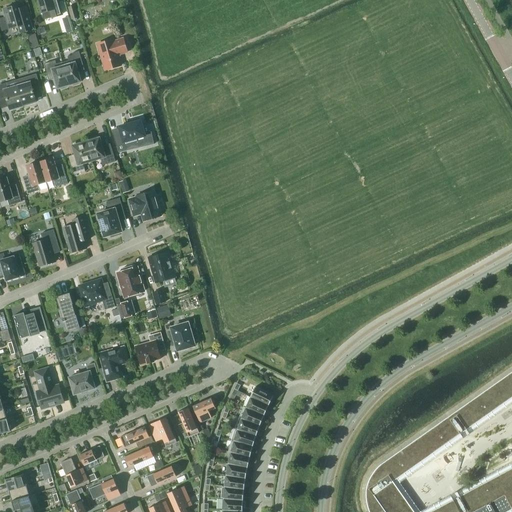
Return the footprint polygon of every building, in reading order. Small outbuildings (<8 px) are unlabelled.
[(52,3),(51,0),(38,0),(44,20),(62,15),(58,1),(52,3)] [(9,8),(3,9),(5,17),(0,18),(0,23),(2,31),(18,26),(20,33),(33,29),(26,7),(19,9),(17,3),(8,6),(9,8)] [(75,5),(68,7),(71,19),(79,17),(75,5)] [(114,41),(113,39),(98,44),(105,70),(121,65),(118,55),(125,53),(121,39),(114,41)] [(70,64),(64,66),(69,85),(72,84),(74,85),(77,84),(79,82),(81,82),(76,67),(83,65),(79,51),(72,53),(73,55),(68,57),(70,64)] [(56,64),(55,60),(44,64),(48,75),(53,73),(58,88),(60,88),(62,89),(66,88),(67,86),(69,85),(64,66),(62,62),(56,64)] [(36,74),(16,80),(23,106),(36,102),(33,91),(41,88),(36,74)] [(16,80),(0,84),(0,100),(7,98),(10,110),(23,106),(16,80)] [(120,130),(113,132),(118,152),(127,150),(125,144),(124,142),(136,138),(139,147),(154,142),(152,132),(145,134),(144,131),(145,130),(143,125),(142,125),(140,118),(131,121),(131,123),(119,127),(120,130)] [(98,136),(91,138),(91,140),(86,142),(92,161),(101,158),(103,165),(116,161),(110,144),(111,148),(103,150),(99,138),(98,138),(98,136)] [(83,164),(92,161),(86,142),(81,143),(80,141),(73,143),(74,145),(73,146),(76,158),(70,160),(74,175),(85,171),(83,164)] [(40,162),(46,182),(54,180),(56,187),(68,183),(62,165),(56,167),(53,158),(40,162)] [(46,182),(40,162),(27,166),(30,177),(24,179),(28,194),(40,190),(38,184),(46,182)] [(7,178),(0,180),(0,201),(8,200),(10,205),(21,202),(17,187),(10,189),(7,178)] [(120,183),(124,194),(129,192),(125,181),(120,183)] [(137,197),(129,200),(133,213),(139,211),(142,213),(144,221),(161,216),(159,209),(160,208),(156,196),(155,196),(153,191),(137,196),(137,197)] [(111,234),(111,236),(120,234),(119,232),(121,231),(117,218),(125,215),(120,198),(106,202),(109,211),(98,214),(105,236),(111,234)] [(73,225),(63,228),(71,253),(87,248),(84,240),(91,238),(84,216),(72,220),(73,225)] [(43,241),(33,244),(40,266),(56,261),(53,253),(54,252),(54,250),(59,249),(59,252),(60,252),(54,230),(41,234),(43,241)] [(164,253),(164,251),(158,253),(158,254),(148,257),(152,270),(153,270),(154,273),(153,273),(156,283),(175,277),(168,252),(164,253)] [(4,253),(0,254),(0,269),(3,269),(6,280),(24,275),(22,267),(19,255),(14,256),(5,259),(4,253)] [(137,277),(134,268),(134,267),(132,266),(121,269),(120,271),(121,272),(118,273),(121,285),(122,285),(123,289),(125,297),(144,291),(139,276),(137,277)] [(96,301),(102,299),(105,310),(115,307),(108,282),(102,284),(101,280),(96,282),(96,283),(92,284),(91,283),(81,287),(84,296),(83,297),(85,305),(96,302),(96,301)] [(166,302),(162,290),(152,293),(156,305),(166,302)] [(63,319),(62,319),(62,322),(64,321),(67,332),(80,328),(69,293),(46,300),(57,297),(63,319)] [(134,315),(131,301),(118,305),(119,309),(120,314),(121,319),(134,315)] [(159,316),(171,312),(169,305),(157,309),(159,316)] [(35,318),(34,314),(25,316),(24,312),(14,315),(20,338),(30,335),(30,336),(39,333),(39,332),(47,330),(43,315),(35,318)] [(172,331),(169,332),(173,345),(176,344),(178,350),(179,350),(179,351),(185,349),(185,348),(194,345),(188,323),(186,324),(186,322),(179,324),(179,326),(172,328),(172,331)] [(121,325),(114,327),(115,333),(123,331),(121,325)] [(86,328),(79,330),(81,336),(88,334),(86,328)] [(151,342),(135,346),(141,365),(147,363),(148,363),(149,363),(149,362),(153,361),(153,362),(155,361),(154,361),(161,359),(159,351),(165,349),(160,333),(149,336),(151,342)] [(123,347),(100,354),(108,381),(122,377),(118,364),(127,362),(123,347)] [(62,350),(56,351),(59,362),(65,360),(62,350)] [(88,371),(69,377),(74,394),(95,388),(92,377),(98,375),(94,363),(87,366),(88,371)] [(49,367),(35,372),(40,391),(37,392),(41,408),(64,402),(59,385),(53,387),(52,383),(53,383),(49,367)] [(511,371),(381,464),(379,466),(377,468),(376,469),(373,472),(372,475),(370,477),(369,479),(368,482),(368,484),(367,487),(367,489),(366,492),(366,494),(366,497),(366,499),(366,502),(367,504),(368,507),(368,509),(369,511),(504,511),(511,508),(511,467),(429,511),(414,511),(393,481),(511,397),(511,371)] [(256,386),(251,397),(269,405),(274,395),(256,386)] [(216,408),(211,397),(192,406),(197,416),(200,422),(211,417),(209,411),(216,408)] [(264,415),(269,405),(251,397),(246,407),(264,415)] [(243,406),(239,417),(260,425),(264,415),(246,407),(243,406)] [(199,432),(189,407),(178,412),(189,437),(199,432)] [(166,447),(177,442),(166,417),(155,422),(149,425),(156,441),(162,439),(166,447)] [(256,436),(260,425),(239,417),(235,429),(256,436)] [(0,433),(10,431),(7,419),(0,420),(0,433)] [(150,437),(145,426),(120,437),(125,448),(150,437)] [(235,429),(231,440),(253,446),(256,436),(235,429)] [(150,438),(141,442),(143,446),(152,442),(150,438)] [(250,457),(253,446),(231,440),(228,451),(231,452),(250,457)] [(104,456),(100,446),(79,454),(84,465),(104,456)] [(149,446),(124,457),(129,467),(154,457),(149,446)] [(231,452),(228,463),(248,467),(250,457),(231,452)] [(77,470),(71,458),(61,463),(71,488),(82,483),(88,480),(83,467),(77,470)] [(246,478),(248,467),(228,463),(226,475),(246,478)] [(202,473),(202,469),(200,464),(193,466),(197,475),(202,473)] [(152,487),(177,476),(172,465),(147,476),(152,487)] [(6,479),(9,490),(30,484),(27,473),(23,475),(23,474),(6,479)] [(226,475),(224,487),(244,489),(246,478),(226,475)] [(118,489),(119,489),(114,478),(89,489),(93,500),(106,494),(109,501),(121,495),(118,489)] [(33,495),(30,484),(9,490),(12,501),(30,496),(33,495)] [(244,489),(224,487),(222,486),(221,498),(223,498),(243,500),(244,489)] [(77,489),(66,494),(73,511),(86,511),(85,509),(79,494),(77,490),(77,489)] [(187,511),(186,507),(192,505),(189,499),(183,501),(178,489),(167,493),(169,497),(169,498),(175,511),(187,511)] [(159,493),(162,499),(168,496),(165,490),(159,493)] [(12,501),(15,510),(32,505),(30,496),(12,501)] [(243,511),(243,500),(223,498),(222,510),(243,511)] [(149,508),(150,511),(170,511),(166,501),(160,504),(159,503),(149,508)] [(103,511),(128,511),(124,502),(104,511),(103,511)]
